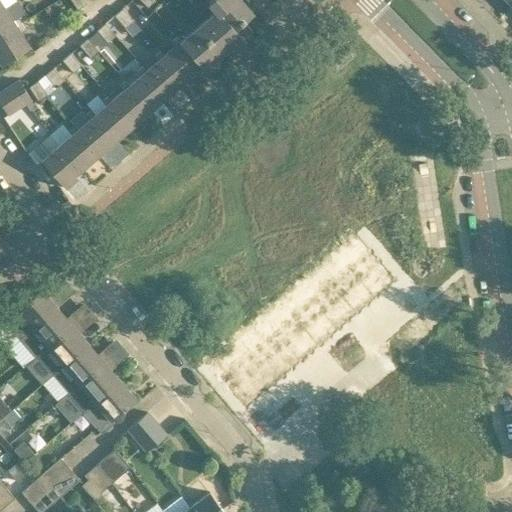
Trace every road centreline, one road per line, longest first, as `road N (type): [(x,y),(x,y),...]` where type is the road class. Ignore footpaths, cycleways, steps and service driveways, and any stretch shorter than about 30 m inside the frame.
road 1 (residential): [(257,511),(245,458),(58,242),(0,155)]
road 2 (tertiary): [(478,116),(511,314)]
road 3 (tertiary): [(366,0),(478,116)]
road 4 (tertiary): [(509,102),(417,0)]
